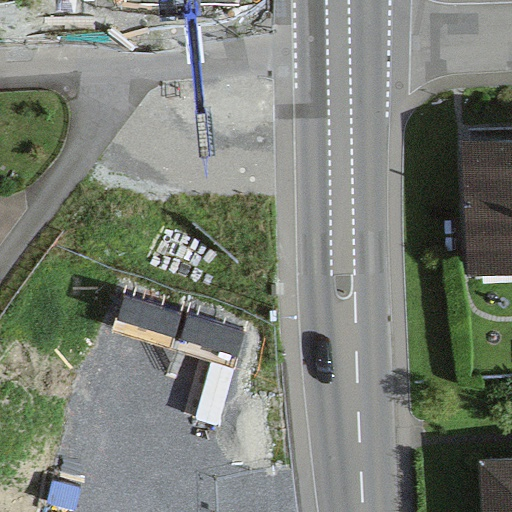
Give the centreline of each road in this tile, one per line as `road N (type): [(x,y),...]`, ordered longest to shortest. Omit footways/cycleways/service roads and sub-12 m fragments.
road 1 (tertiary): [(342,46),(363,511)]
road 2 (residential): [(117,55),(91,140),(0,262)]
road 3 (residential): [(117,55),(342,46)]
road 4 (residential): [(342,46),(511,44)]
